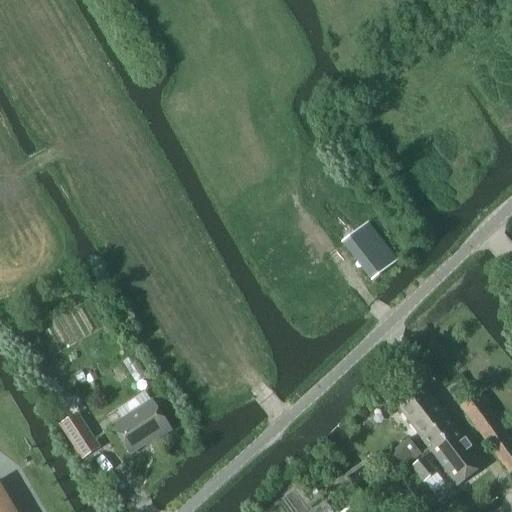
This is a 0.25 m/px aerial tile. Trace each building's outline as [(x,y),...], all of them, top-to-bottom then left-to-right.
[(429,452),(456,431),(424,389),(396,411),(429,452)] [(164,405),(159,397),(151,402),(156,410),(164,405)] [(511,446),(476,398),(461,409),(508,474),(511,479),(511,446)] [(154,440),(169,431),(150,402),(112,427),(130,454),(153,439),(154,440)] [(81,459),(98,448),(76,414),(59,425),(81,459)] [(456,431),(429,452),(458,489),(485,467),(456,431)] [(403,471),(421,457),(410,443),(392,457),(403,471)] [(417,486),(434,473),(424,458),(411,467),(418,477),(414,481),(417,486)] [(0,511),(14,511),(0,487),(0,511)] [(120,503),(114,508),(117,511),(121,511),(125,509),(120,503)]
